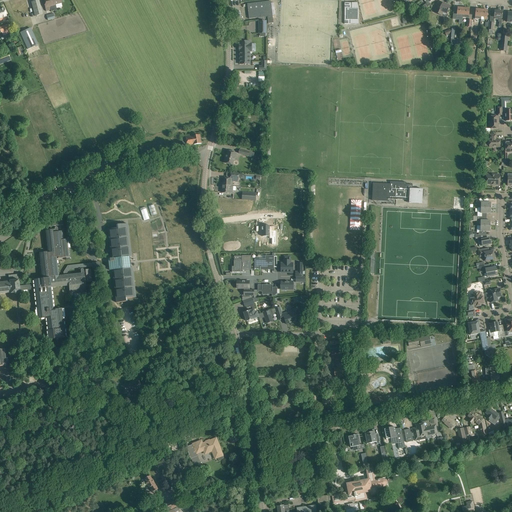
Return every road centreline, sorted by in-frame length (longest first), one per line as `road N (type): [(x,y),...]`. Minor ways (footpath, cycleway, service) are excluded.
road 1 (unclassified): [(252,442),(511,390)]
road 2 (track): [(33,511),(246,404)]
road 3 (unclassified): [(34,220),(121,174),(208,152)]
road 4 (unclassified): [(225,0),(228,74),(208,152)]
road 5 (unclassified): [(208,152),(205,228),(217,277)]
